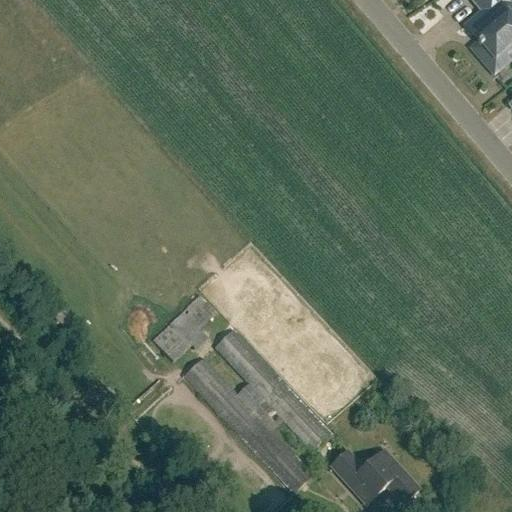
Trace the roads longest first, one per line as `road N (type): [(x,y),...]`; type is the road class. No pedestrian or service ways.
road 1 (track): [(183,511),(0,321)]
road 2 (unclassified): [(511,168),(368,0)]
